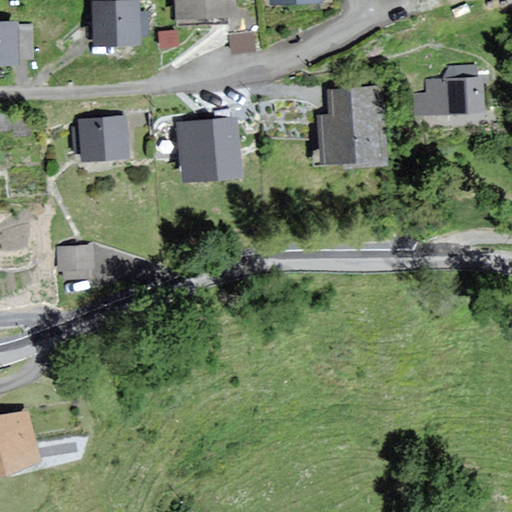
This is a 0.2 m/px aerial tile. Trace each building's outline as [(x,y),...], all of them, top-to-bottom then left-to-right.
[(233,0),(177,0),(178,14),(234,11),(233,0)] [(137,1),(94,3),(96,42),(139,40),(137,1)] [(15,22),(0,22),(0,61),(16,61),(16,57),(30,57),(30,25),(15,25),(15,22)] [(475,65),(450,66),(445,80),(428,80),(429,94),(415,94),(416,113),(483,110),(481,76),(476,76),(475,65)] [(379,87),(331,90),(333,115),(322,116),(325,161),(385,156),(379,87)] [(28,115),(1,115),(1,129),(14,129),(14,133),(28,134),(28,115)] [(124,117),(80,121),(80,126),(73,127),(75,152),(82,151),(83,158),(127,155),(124,117)] [(233,119),(182,124),(187,177),(238,172),(233,119)] [(85,246),(59,247),(59,268),(65,268),(65,276),(87,275),(86,266),(93,266),(92,246),(85,246)] [(25,414),(0,420),(0,466),(36,457),(25,414)]
